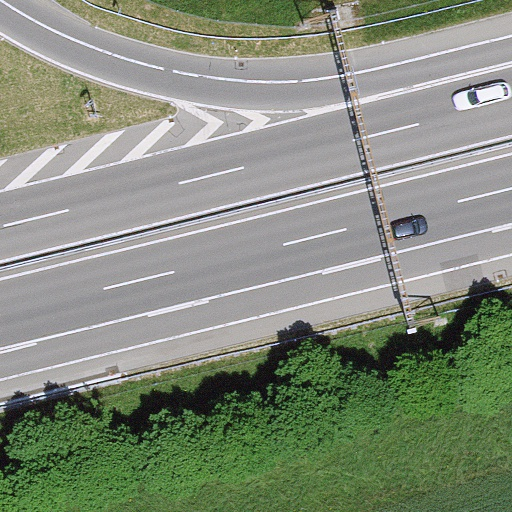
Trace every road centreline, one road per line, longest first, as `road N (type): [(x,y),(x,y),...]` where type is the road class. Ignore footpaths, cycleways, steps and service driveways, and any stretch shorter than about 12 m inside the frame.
road 1 (motorway): [(0,350),(511,200)]
road 2 (motorway): [(511,98),(0,225)]
road 3 (motorway): [(0,314),(511,190)]
road 4 (motorway): [(511,97),(225,95),(125,73),(43,39)]
